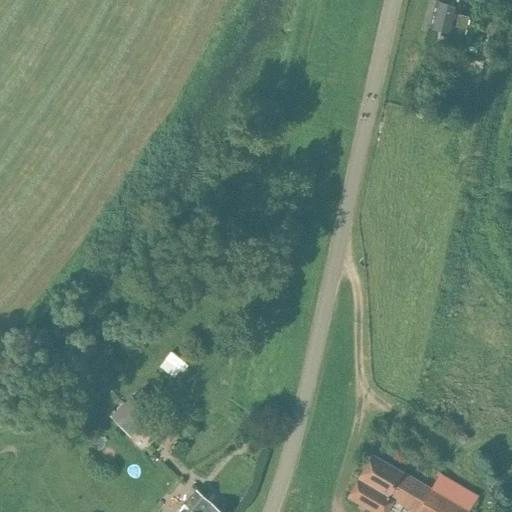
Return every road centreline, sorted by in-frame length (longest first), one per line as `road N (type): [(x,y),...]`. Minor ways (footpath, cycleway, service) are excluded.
road 1 (unclassified): [(269,511),(394,0)]
road 2 (track): [(334,261),(356,284),(362,383),(425,431)]
